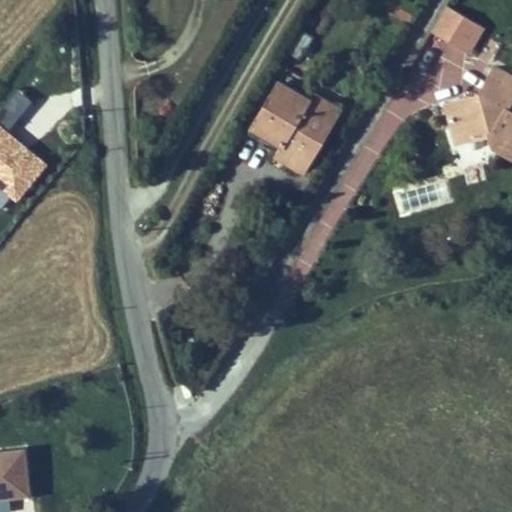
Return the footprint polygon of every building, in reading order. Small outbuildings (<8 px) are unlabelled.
[(415,17),(420,9),(405,0),(401,0),(398,6),(415,17)] [(432,33),(473,50),(485,19),(444,3),(432,33)] [(301,56),(312,33),(300,28),(289,50),(301,56)] [(511,112),(507,109),(511,101),(511,88),(508,74),(495,66),(480,93),(472,107),(458,100),(450,115),(458,142),(491,132),(494,144),(511,154),(511,112)] [(307,160),(334,115),(307,98),(279,82),(252,125),(280,142),(291,148),(289,149),(307,160)] [(0,116),(13,125),(32,95),(15,84),(0,106),(0,116)] [(311,92),(307,98),(334,115),(338,108),(311,92)] [(458,100),(472,107),(480,93),(458,100)] [(447,103),(450,115),(458,100),(447,103)] [(0,188),(15,200),(48,157),(0,120),(0,188)] [(274,153),(302,169),(307,160),(289,149),(291,148),(280,142),(274,153)] [(23,449),(0,451),(0,494),(28,492),(23,449)]
